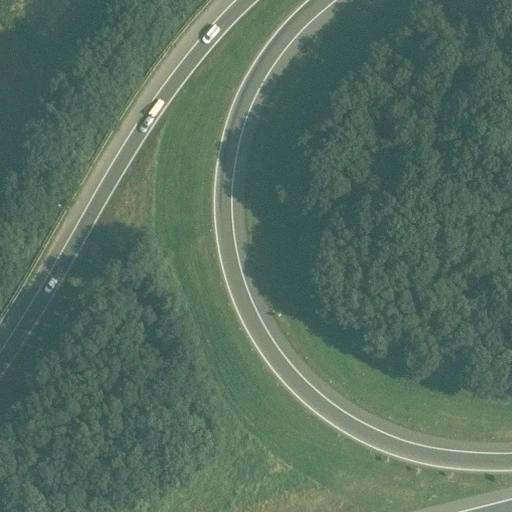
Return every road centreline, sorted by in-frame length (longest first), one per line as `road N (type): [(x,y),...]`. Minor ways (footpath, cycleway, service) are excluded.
road 1 (motorway): [(511,461),(422,454),(369,437),(317,403),(272,358),(243,309),(226,256),(229,147),(252,91),(323,0)]
road 2 (motorway): [(251,0),(196,55),(144,125),(0,358)]
